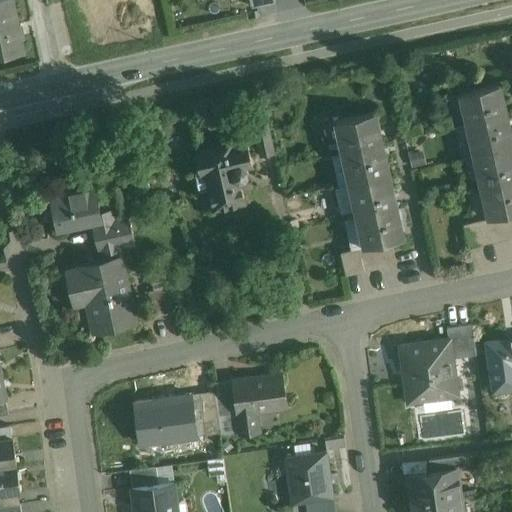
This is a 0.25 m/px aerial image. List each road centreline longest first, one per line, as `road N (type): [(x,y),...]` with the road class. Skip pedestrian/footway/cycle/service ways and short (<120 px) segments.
road 1 (secondary): [(54,86),(455,0)]
road 2 (residential): [(66,406),(98,374),(352,311)]
road 3 (residential): [(379,511),(352,311)]
road 4 (residential): [(66,406),(47,377),(15,246)]
road 5 (residential): [(352,311),(511,278)]
